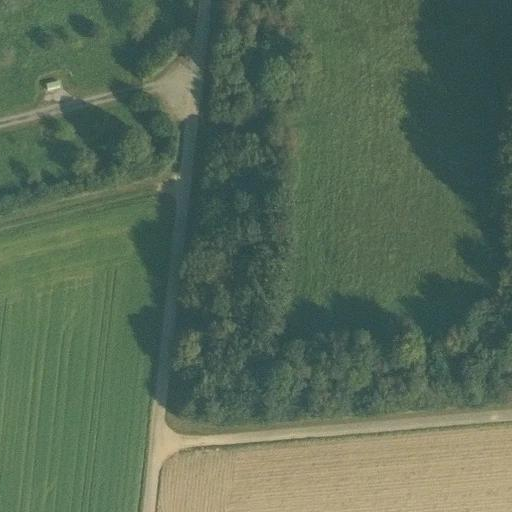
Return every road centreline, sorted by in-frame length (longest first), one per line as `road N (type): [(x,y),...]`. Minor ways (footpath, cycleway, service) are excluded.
road 1 (track): [(147,511),(204,0)]
road 2 (track): [(511,415),(154,446)]
road 3 (track): [(196,77),(0,123)]
road 4 (track): [(183,183),(0,229)]
